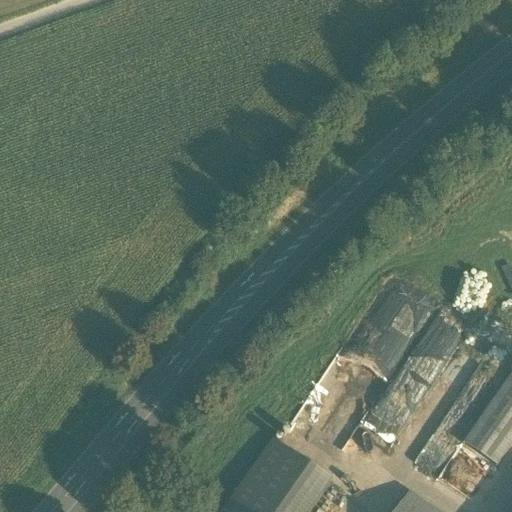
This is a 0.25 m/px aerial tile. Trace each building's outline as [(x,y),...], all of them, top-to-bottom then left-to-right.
[(470,381),(480,364),(455,351),(461,341),(430,325),(391,397),(399,402),(396,408),(407,414),(413,403),(420,406),(432,384),(447,392),(445,395),(457,401),(463,390),(474,396),(479,386),(470,381)] [(511,375),(463,447),(496,469),(511,446),(511,375)] [(225,511),(294,511),(319,476),(273,444),(225,511)] [(311,511),(331,484),(319,476),(294,511),(311,511)] [(397,511),(434,511),(410,494),(397,511)]
